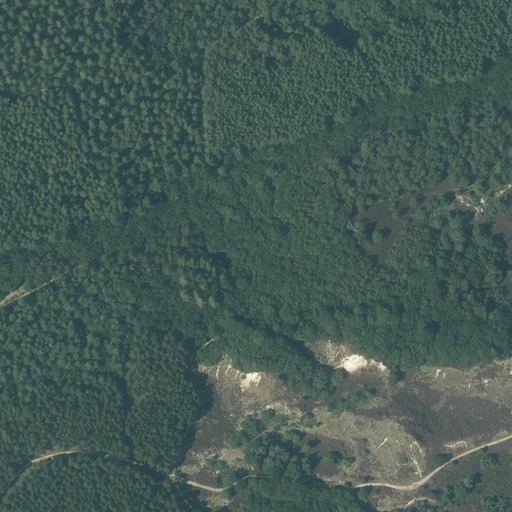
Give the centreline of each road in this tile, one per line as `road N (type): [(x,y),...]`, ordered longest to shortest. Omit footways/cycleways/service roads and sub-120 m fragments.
road 1 (unknown): [(357,35),(282,12),(259,13),(104,76),(0,81)]
road 2 (unknown): [(511,98),(445,99),(408,119),(393,111),(383,74),(357,35)]
